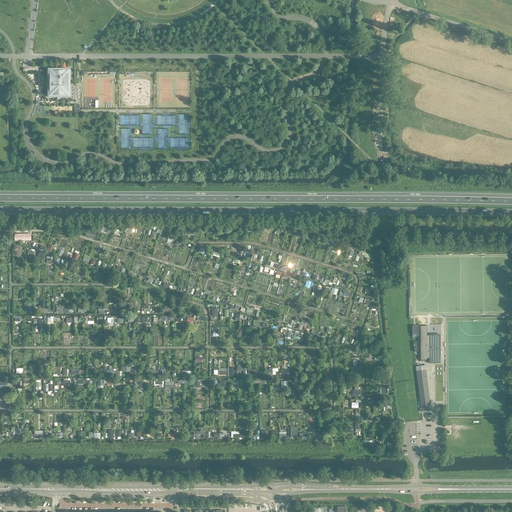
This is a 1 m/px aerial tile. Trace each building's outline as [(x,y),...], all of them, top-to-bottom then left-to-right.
[(61,68),(47,68),(47,79),(55,79),(55,86),(47,86),(47,98),(58,98),(58,96),(67,96),(67,71),(61,71),(61,68)] [(87,230),(86,235),(95,238),(97,233),(87,230)] [(339,294),(349,298),(351,293),(341,289),(339,294)] [(284,337),(290,339),(293,329),(282,326),(281,331),(286,332),(284,337)] [(427,326),(420,326),(420,360),(426,360),(427,360),(427,358),(429,358),(429,363),(430,363),(430,362),(433,362),(439,362),(439,355),(439,335),(434,335),(432,335),(430,335),(430,334),(429,334),(429,335),(427,335),(427,333),(427,326)] [(425,365),(416,367),(421,412),(431,410),(425,365)]
